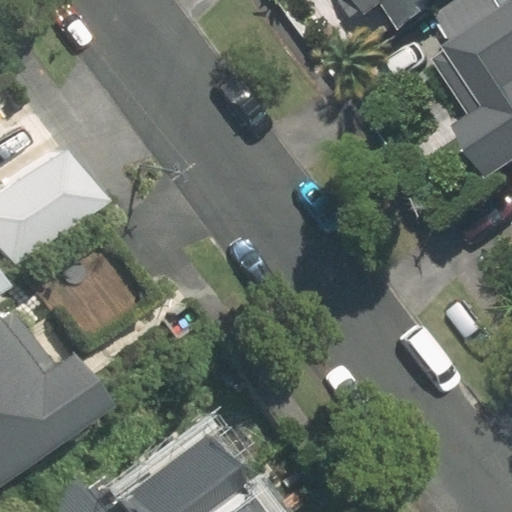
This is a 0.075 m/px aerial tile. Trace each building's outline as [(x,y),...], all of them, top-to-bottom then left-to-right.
[(385,0),(405,29),(449,0),(385,0)] [(511,20),(428,83),(501,182),(511,173),(511,20)] [(89,223),(21,272),(73,347),(142,298),(89,223)] [(0,458),(74,403),(0,305),(0,458)] [(105,503),(111,511),(241,511),(186,441),(105,503)]
